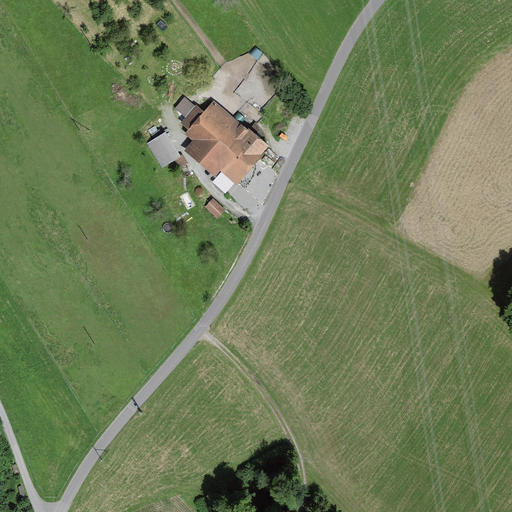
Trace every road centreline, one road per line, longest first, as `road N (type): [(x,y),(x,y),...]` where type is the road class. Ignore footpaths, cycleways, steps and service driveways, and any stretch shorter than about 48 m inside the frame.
road 1 (unclassified): [(59,511),(108,434),(196,334),(245,261),(354,34),(381,0)]
road 2 (track): [(0,400),(57,511)]
